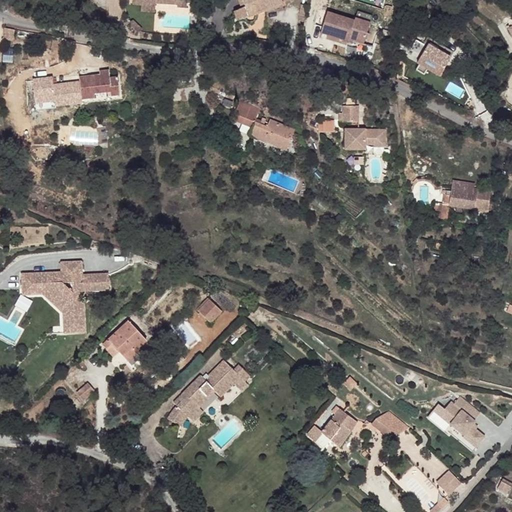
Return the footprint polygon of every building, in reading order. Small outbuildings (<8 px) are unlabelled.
[(265,6),(263,0),(244,0),(246,7),(249,14),(258,12),(257,10),(265,6)] [(266,9),(267,13),(284,7),(283,3),(274,6),(266,9)] [(307,15),(308,6),(302,5),(300,14),(307,15)] [(249,14),(246,7),(234,12),(237,20),(249,16),(249,14)] [(249,14),(249,16),(250,18),(267,13),(266,9),(258,12),(249,14)] [(354,21),(327,13),(321,33),(349,42),(349,40),(354,41),(364,44),(370,23),(355,19),(354,21)] [(14,28),(4,27),(3,38),(13,39),(14,28)] [(427,37),(423,44),(449,59),(453,52),(427,37)] [(449,59),(416,40),(411,48),(421,55),(417,62),(440,76),(449,59)] [(427,68),(419,64),(416,70),(424,74),(427,68)] [(79,77),(82,99),(120,94),(117,76),(110,77),(109,70),(99,71),(99,74),(79,77)] [(232,120),(252,128),(254,129),(258,117),(257,117),(260,109),(240,100),(232,120)] [(358,122),(357,105),(341,105),(342,113),(339,113),(339,121),(342,121),(342,122),(358,122)] [(261,119),(258,117),(254,129),(252,128),(249,135),(286,151),(295,129),(270,119),(267,125),(264,124),(267,118),(262,117),(261,119)] [(334,133),(334,122),(318,122),(318,133),(334,133)] [(107,146),(108,127),(99,127),(99,145),(107,146)] [(385,129),(364,129),(365,132),(357,132),(357,130),(343,130),(344,152),(365,151),(364,145),(373,144),(373,149),(385,148),(385,129)] [(72,143),(98,143),(98,131),(72,131),(72,143)] [(488,213),(491,190),(476,188),(476,193),(470,192),(472,183),(449,179),(448,189),(447,195),(444,195),(442,204),(435,203),(433,218),(447,220),(449,207),(456,208),(467,210),(488,213)] [(444,247),(432,244),(431,250),(443,253),(444,247)] [(82,260),(61,261),(62,271),(83,270),(82,260)] [(62,271),(22,273),(23,288),(49,287),(49,290),(63,302),(64,312),(65,325),(74,325),(74,332),(86,331),(84,300),(80,301),(80,296),(84,296),(83,290),(109,289),(109,273),(83,274),(83,270),(62,271)] [(171,273),(166,279),(170,283),(175,276),(171,273)] [(23,288),(24,294),(44,294),(64,312),(63,302),(49,290),(49,287),(23,288)] [(210,301),(199,312),(210,323),(221,312),(210,301)] [(133,371),(147,359),(140,351),(138,353),(136,350),(146,342),(129,322),(102,346),(106,351),(113,345),(119,353),(128,362),(126,364),(133,371)] [(113,345),(106,351),(113,358),(119,353),(113,345)] [(222,373),(229,366),(223,361),(217,367),(222,373)] [(222,373),(217,367),(208,376),(210,378),(206,382),(201,377),(172,404),(176,407),(173,411),(170,415),(168,418),(167,421),(179,429),(187,419),(192,423),(194,423),(204,414),(199,410),(216,393),(221,398),(235,385),(242,393),(249,387),(244,381),(234,371),(229,366),(222,373)] [(234,371),(244,381),(249,376),(239,367),(234,371)] [(350,379),(346,384),(351,389),(356,384),(350,379)] [(75,392),(84,401),(95,390),(86,381),(75,392)] [(445,410),(442,414),(453,423),(451,425),(465,436),(464,437),(477,448),(486,437),(477,430),(473,426),(476,422),(474,421),(481,414),(460,397),(454,405),(451,402),(445,410)] [(439,405),(434,411),(451,425),(453,423),(442,414),(445,410),(439,405)] [(339,447),(356,422),(337,407),(332,413),(336,416),(323,433),(322,433),(331,440),(339,447)] [(409,429),(389,413),(377,419),(372,425),(392,440),(396,436),(409,429)] [(323,433),(314,426),(307,435),(324,449),(331,440),(322,433),(323,433)] [(332,442),(326,448),(331,454),(338,449),(332,442)] [(450,472),(437,485),(448,496),(462,484),(450,472)]
